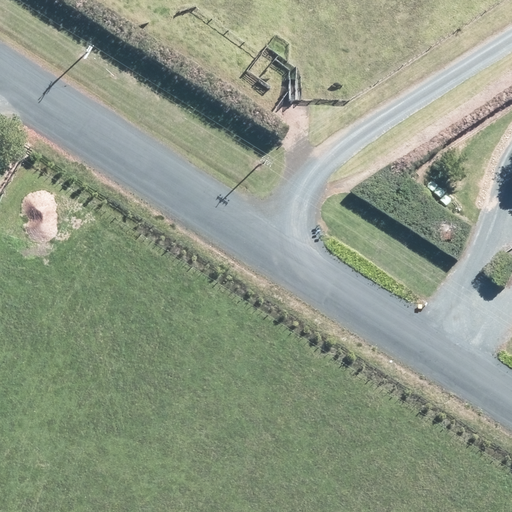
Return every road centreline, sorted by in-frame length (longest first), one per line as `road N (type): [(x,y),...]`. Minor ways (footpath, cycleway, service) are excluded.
road 1 (unclassified): [(511,374),(0,54)]
road 2 (unknown): [(425,319),(511,109)]
